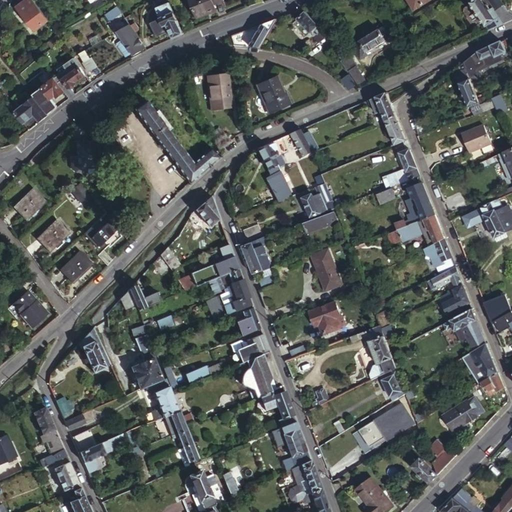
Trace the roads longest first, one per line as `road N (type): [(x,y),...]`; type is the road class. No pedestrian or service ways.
road 1 (residential): [(511,394),(399,105),(453,66),(455,52)]
road 2 (residential): [(238,151),(217,194),(221,210),(335,511)]
road 3 (residential): [(238,151),(70,316)]
road 4 (residential): [(70,316),(40,374),(99,511)]
road 5 (tertiary): [(189,44),(98,90),(14,161)]
road 6 (residential): [(341,103),(327,79),(262,55),(189,44)]
road 7 (residential): [(421,511),(511,415)]
road 8 (residential): [(455,52),(341,103)]
road 9 (tertiary): [(301,0),(189,44)]
